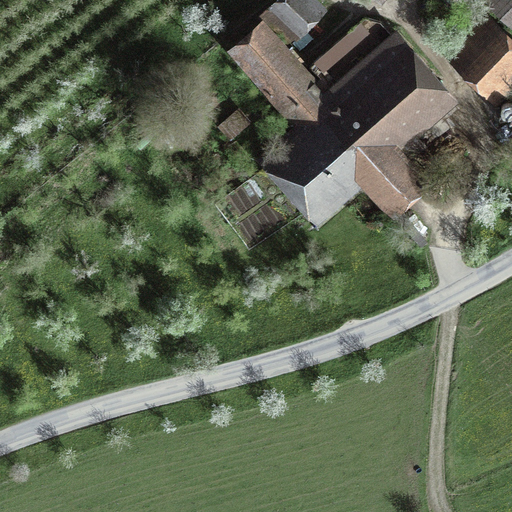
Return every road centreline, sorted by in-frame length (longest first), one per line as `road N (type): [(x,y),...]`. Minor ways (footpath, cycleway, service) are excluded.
road 1 (track): [(442,511),(435,462),(453,225),(470,189),(476,129),(461,91),(401,18),(344,0)]
road 2 (unclassified): [(0,442),(338,344),(511,262)]
